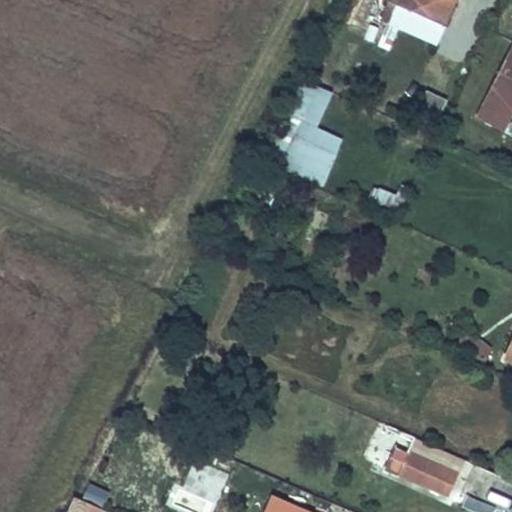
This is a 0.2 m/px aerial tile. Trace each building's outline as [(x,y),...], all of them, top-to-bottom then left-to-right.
[(454,1),(450,0),(384,0),(389,2),(382,19),(388,21),(395,5),(405,10),(398,27),(435,43),(454,1)] [(511,112),(511,50),(478,116),(504,129),(511,113),(511,112)] [(341,143),(313,130),(331,93),(303,80),(263,165),(273,170),(275,165),(323,186),(341,143)] [(434,125),(446,99),(425,91),(417,110),(408,106),(405,113),(434,125)] [(398,214),(411,189),(402,184),(395,196),(373,188),(363,206),(390,217),(392,211),(398,214)] [(485,347),(482,343),(472,339),(467,339),(462,340),(458,349),(484,361),(489,351),(485,347)] [(430,462),(436,448),(414,438),(379,422),(368,445),(392,455),(385,470),(444,496),(454,472),(430,462)] [(152,465),(163,441),(152,436),(142,460),(152,465)] [(158,467),(167,443),(163,441),(152,465),(158,467)] [(459,475),(465,461),(436,448),(430,462),(454,472),(459,475)] [(226,482),(230,474),(220,470),(217,478),(226,482)] [(448,498),(459,475),(454,472),(444,496),(448,498)] [(83,498),(107,503),(110,488),(86,483),(83,498)] [(508,511),(467,495),(462,507),(472,511),(508,511)] [(303,511),(271,498),(264,511),(303,511)] [(101,511),(103,510),(79,500),(72,511),(101,511)]
